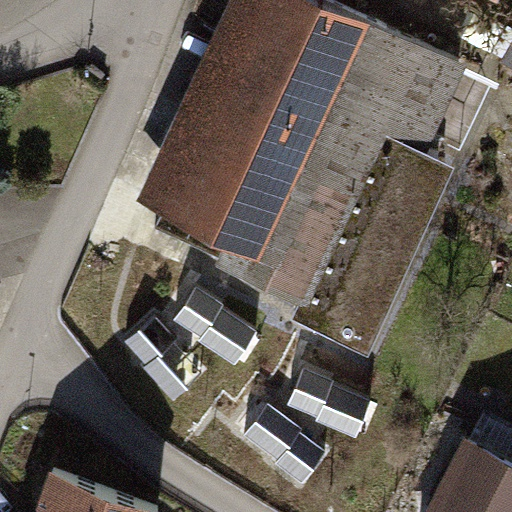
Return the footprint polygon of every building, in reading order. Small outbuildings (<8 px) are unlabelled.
[(0,0),(0,4),(13,11),(18,0),(0,0)] [(371,23),(322,0),(231,0),(133,206),(228,251),(219,270),(301,309),(295,322),(368,357),(457,172),(427,158),(452,105),(469,69),(375,25),(371,23)] [(260,332),(198,287),(175,318),(199,335),(238,363),(260,332)] [(377,400),(307,369),(292,404),(316,415),(362,435),(377,400)] [(318,443),(269,407),(246,438),(308,483),(331,452),(318,443)] [(511,511),(511,447),(483,433),(444,511),(511,511)] [(199,511),(200,511),(82,470),(66,511),(199,511)]
